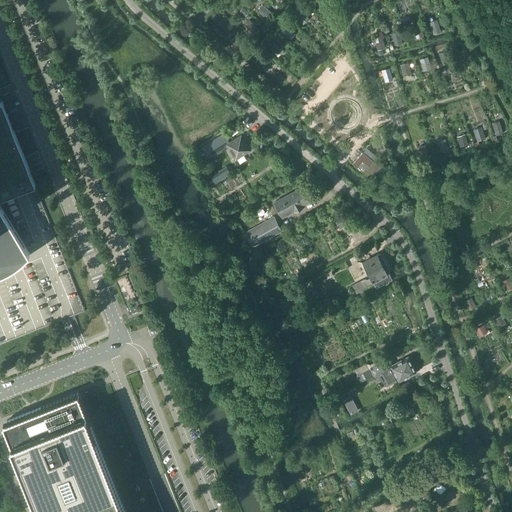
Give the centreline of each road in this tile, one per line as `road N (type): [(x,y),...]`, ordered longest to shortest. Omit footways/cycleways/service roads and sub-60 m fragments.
road 1 (residential): [(255,111),(389,226),(414,263),(494,511)]
road 2 (unclassified): [(127,0),(255,111)]
